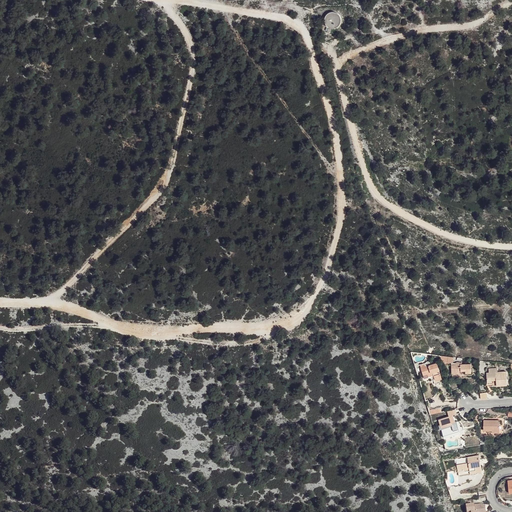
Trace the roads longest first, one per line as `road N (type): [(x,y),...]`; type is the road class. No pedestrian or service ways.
road 1 (track): [(0,301),(69,306),(157,329),(284,328),(302,317),(321,286),(340,199),(315,57),(303,29),(282,17),(193,0)]
road 2 (track): [(511,1),(462,23),(359,33),(334,45),(368,181),(410,217),(465,240),(511,246)]
road 3 (track): [(40,303),(155,195),(172,165),(194,63),(191,38),(167,0)]
